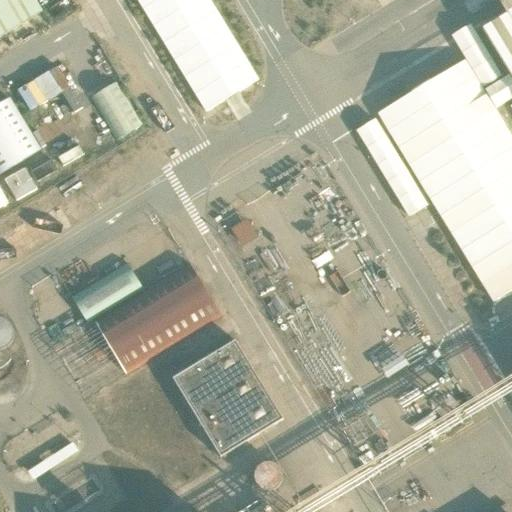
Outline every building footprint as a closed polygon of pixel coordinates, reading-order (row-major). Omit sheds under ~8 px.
[(0,0),(0,38),(43,12),(35,0),(0,0)] [(209,0),(136,0),(205,113),(259,80),(209,0)] [(465,62),(379,113),(481,284),(492,303),(511,290),(511,136),(496,109),(511,99),(511,0),(499,0),(508,14),(483,29),(511,75),(483,91),(465,62)] [(62,92),(72,110),(80,106),(59,65),(17,87),(28,109),(62,92)] [(113,140),(140,128),(119,81),(92,93),(113,140)] [(10,99),(0,105),(0,175),(41,152),(10,99)] [(276,147),(232,174),(237,183),(282,156),(276,147)] [(38,180),(57,168),(51,159),(32,170),(38,180)] [(26,167),(3,178),(14,201),(37,190),(26,167)] [(231,227),(241,245),(257,236),(247,218),(231,227)] [(128,263),(73,298),(89,323),(144,288),(128,263)] [(189,266),(53,350),(84,401),(221,317),(189,266)] [(8,335),(8,334),(7,329),(5,325),(0,322),(0,346),(4,344),(7,340),(8,335)] [(174,381),(222,460),(285,422),(237,343),(174,381)] [(278,477),(278,476),(277,472),(275,468),(272,466),(267,464),(262,465),(258,467),(255,471),(254,476),(255,479),(257,484),(261,486),(266,488),(270,487),(274,485),(277,480),(278,477)]
